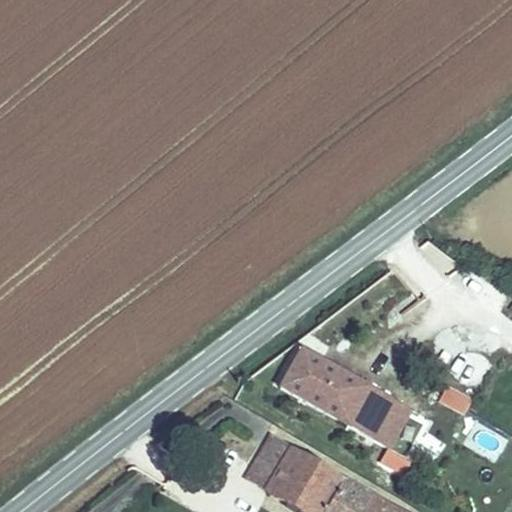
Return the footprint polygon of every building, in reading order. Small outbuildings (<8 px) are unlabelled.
[(439,243),(394,269),(411,300),(456,274),(439,243)] [(511,295),(503,317),(511,320),(511,295)] [(404,412),(286,346),(256,380),(304,410),(382,450),(404,412)] [(457,353),(448,371),(473,384),(483,366),(457,353)] [(461,407),(439,395),(435,403),(456,414),(461,407)] [(237,481),(290,511),(358,511),(365,500),(261,438),(237,481)] [(384,511),(365,500),(358,511),(384,511)]
